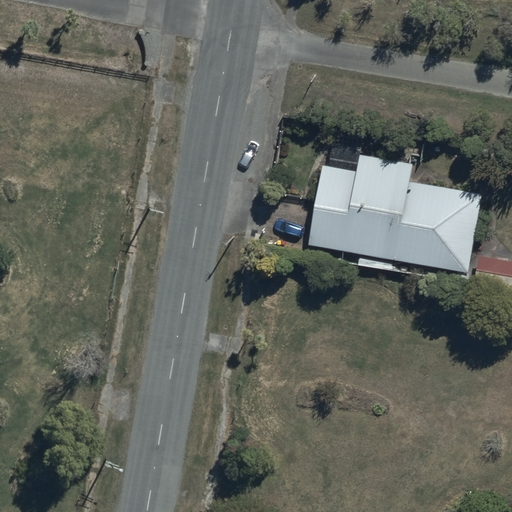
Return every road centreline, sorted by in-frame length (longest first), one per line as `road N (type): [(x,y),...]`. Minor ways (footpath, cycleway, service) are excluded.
road 1 (tertiary): [(230,34),(147,511)]
road 2 (residential): [(230,34),(511,83)]
